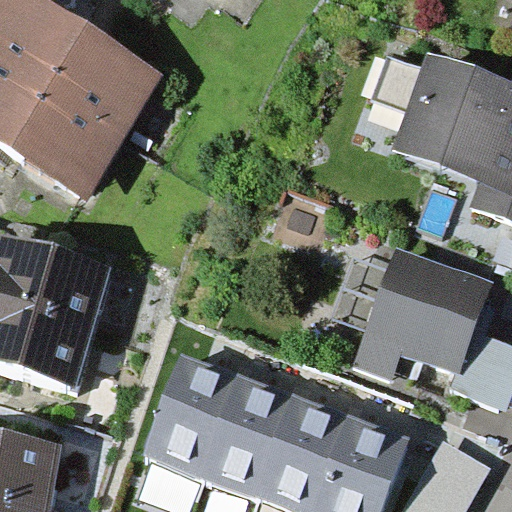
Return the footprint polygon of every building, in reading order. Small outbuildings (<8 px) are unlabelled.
[(511,0),(507,0),(503,12),(511,15),(511,0)] [(148,96),(0,16),(0,177),(80,221),(148,96)] [(511,105),(422,75),(388,173),(476,203),(470,222),(511,235),(511,105)] [(0,363),(76,385),(110,266),(0,234),(0,363)] [(492,300),(424,276),(393,265),(352,380),(389,394),(398,369),(460,391),(492,300)] [(180,351),(145,458),(296,511),(380,511),(406,436),(180,351)] [(0,511),(48,511),(54,475),(0,466),(0,511)]
